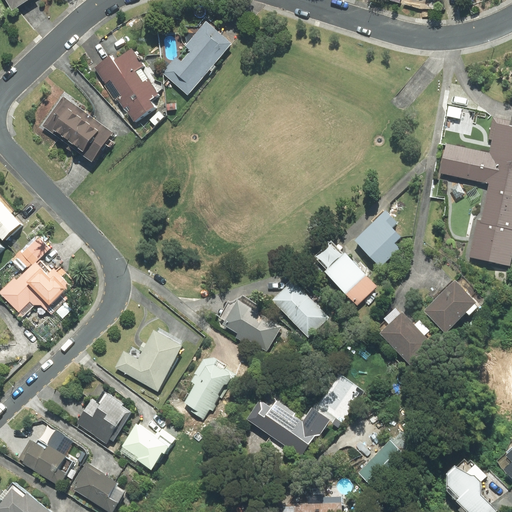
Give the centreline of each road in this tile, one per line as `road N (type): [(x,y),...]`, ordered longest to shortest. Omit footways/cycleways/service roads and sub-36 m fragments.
road 1 (residential): [(0,417),(93,329),(117,288),(103,249),(0,139)]
road 2 (residential): [(296,0),(424,36),(461,36),(511,18)]
road 3 (residential): [(0,97),(107,0)]
